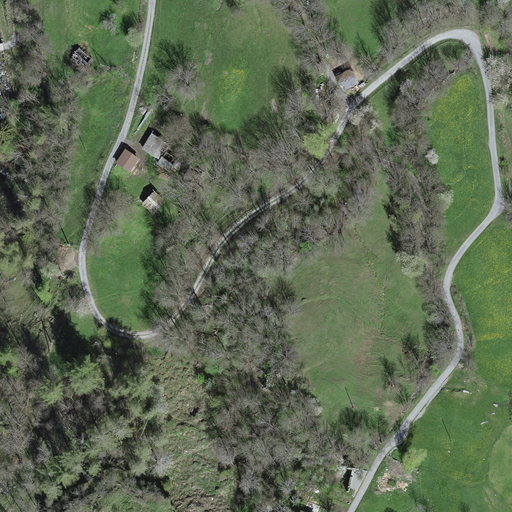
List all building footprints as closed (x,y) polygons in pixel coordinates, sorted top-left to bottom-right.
[(83,56),(65,47),(56,65),(73,74),(83,56)] [(337,78),(344,91),(357,84),(350,71),(337,78)] [(162,143),(148,134),(139,149),(154,157),(162,143)] [(121,146),(111,157),(127,171),(137,160),(121,146)] [(163,160),(153,170),(162,179),(172,169),(163,160)] [(154,196),(144,205),(152,214),(162,205),(154,196)] [(348,491),(354,469),(337,465),(332,488),(348,491)]
